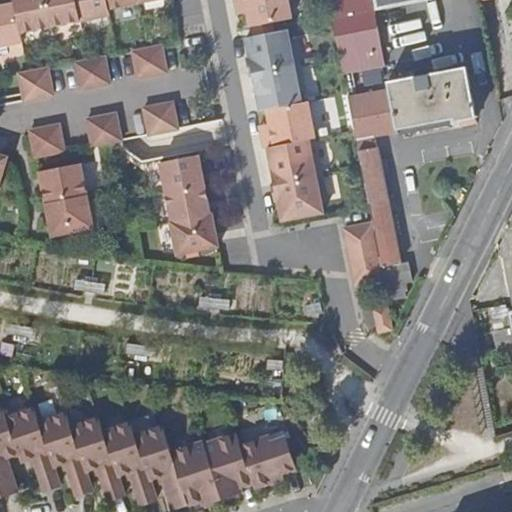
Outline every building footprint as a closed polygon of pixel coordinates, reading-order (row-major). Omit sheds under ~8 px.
[(0,46),(22,42),(20,33),(110,16),(109,9),(155,0),(13,0),(15,3),(0,6),(0,46)] [(250,27),(253,27),(248,7),(246,0),(234,0),(236,8),(246,7),(248,13),(250,27)] [(246,0),(248,7),(253,27),(292,19),(287,0),(246,0)] [(369,0),(327,0),(346,90),(354,88),(350,70),(383,63),(372,9),(372,8),(371,8),(369,0)] [(375,0),(377,8),(415,0),(375,0)] [(246,7),(236,8),(238,15),(248,13),(246,7)] [(287,30),(255,37),(292,185),(300,218),(323,214),(321,203),(327,202),(317,150),(311,152),(309,141),(315,139),(308,103),(302,104),(300,93),(306,92),(295,40),(290,41),(287,30)] [(292,185),(255,37),(246,38),(250,59),(248,59),(251,76),(253,76),(260,112),(267,111),(270,125),(271,131),(260,133),(263,149),(267,149),(274,185),(272,185),(275,202),(277,201),(282,222),(300,218),(292,185)] [(162,46),(132,52),(138,79),(167,73),(162,46)] [(105,57),(76,63),(81,90),(110,84),(105,57)] [(387,90),(348,98),(373,224),(384,281),(394,330),(411,326),(410,319),(412,319),(411,310),(417,309),(413,290),(406,291),(397,254),(374,138),(395,133),(396,136),(399,135),(397,131),(450,119),(452,125),(454,125),(454,122),(460,121),(459,118),(474,115),(464,66),(385,83),(387,90)] [(48,68),(18,74),(24,101),(53,95),(48,68)] [(173,103),(143,109),(148,136),(178,130),(173,103)] [(116,114),(86,120),(91,147),(121,141),(116,114)] [(59,125),(29,130),(35,158),(64,152),(59,125)] [(271,131),(270,125),(259,127),(260,133),(271,131)] [(198,155),(160,163),(171,222),(170,222),(176,255),(218,247),(211,214),(210,215),(198,155)] [(80,164),(39,172),(51,237),(93,228),(80,164)] [(384,281),(373,224),(344,229),(355,287),(384,281)] [(386,309),(375,311),(380,333),(391,331),(386,309)] [(279,481),(267,446),(239,455),(237,449),(205,460),(202,448),(169,458),(169,455),(141,464),(133,438),(106,446),(101,433),(74,442),(70,429),(41,438),(37,424),(9,433),(5,419),(0,420),(0,497),(14,493),(3,459),(15,455),(18,463),(30,459),(41,492),(56,487),(50,468),(62,464),(73,498),(88,493),(82,473),(94,469),(105,503),(121,498),(114,478),(126,474),(137,508),(152,503),(146,482),(158,478),(169,511),(198,502),(200,507),(236,495),(235,490),(249,486),(250,490),(279,481)]
